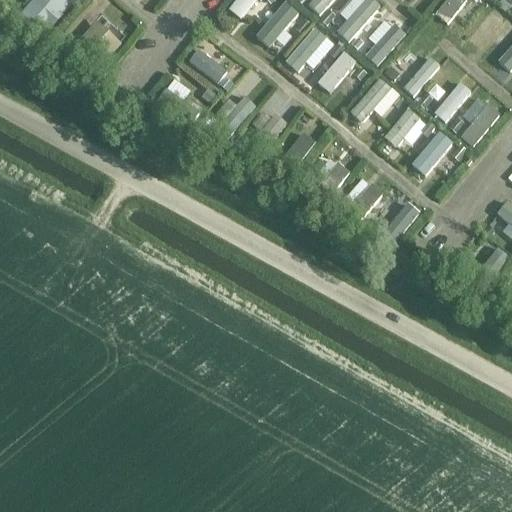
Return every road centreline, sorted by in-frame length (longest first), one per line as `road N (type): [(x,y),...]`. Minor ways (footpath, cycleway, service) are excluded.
road 1 (unclassified): [(511,391),(0,110)]
road 2 (track): [(184,7),(449,220)]
